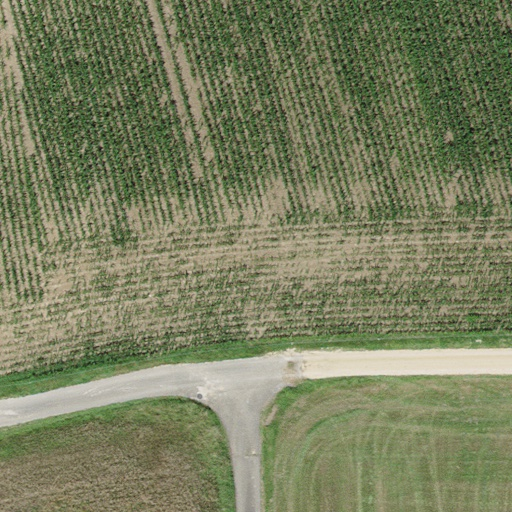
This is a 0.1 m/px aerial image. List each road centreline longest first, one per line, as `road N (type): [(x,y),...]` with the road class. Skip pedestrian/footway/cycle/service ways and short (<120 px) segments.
road 1 (track): [(0,419),(239,386),(244,511)]
road 2 (track): [(239,386),(511,370)]
